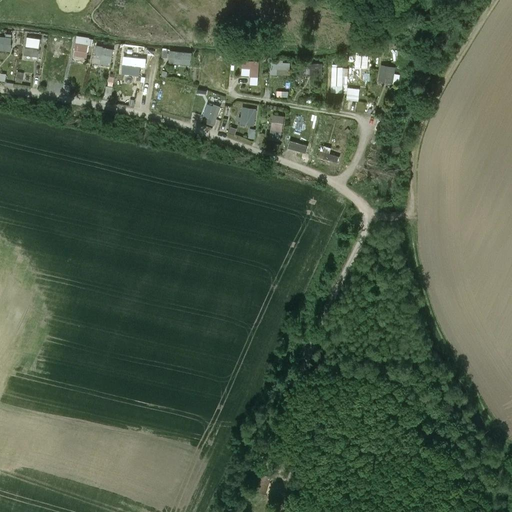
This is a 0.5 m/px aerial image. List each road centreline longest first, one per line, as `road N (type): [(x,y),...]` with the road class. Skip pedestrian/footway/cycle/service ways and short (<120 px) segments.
road 1 (track): [(0,92),(180,125),(337,183),(355,200),(366,229),(284,417),(304,478),(305,511)]
road 2 (track): [(368,219),(410,211),(424,118),(497,0)]
